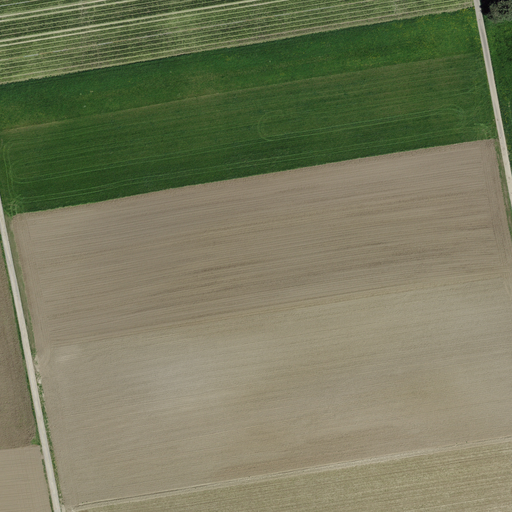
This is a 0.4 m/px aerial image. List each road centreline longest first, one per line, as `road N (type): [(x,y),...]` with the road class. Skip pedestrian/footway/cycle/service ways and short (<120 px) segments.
road 1 (track): [(57,511),(0,211)]
road 2 (track): [(476,0),(511,188)]
